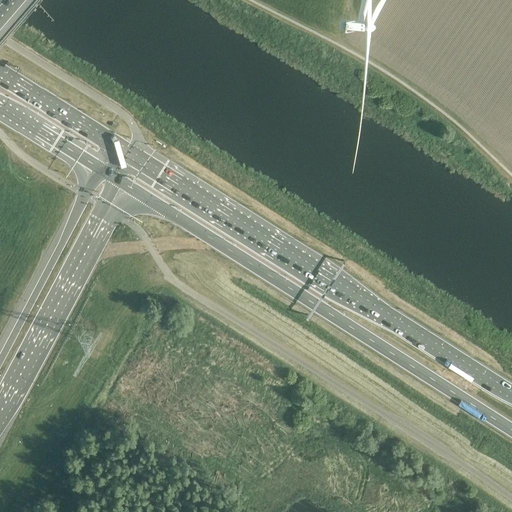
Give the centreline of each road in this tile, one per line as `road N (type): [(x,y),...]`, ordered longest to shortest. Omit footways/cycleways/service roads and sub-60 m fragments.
road 1 (unclassified): [(511,498),(171,278),(138,229),(108,208)]
road 2 (trunk): [(122,182),(511,430)]
road 3 (trunk): [(511,392),(130,155)]
road 4 (motorway): [(0,413),(108,208)]
road 5 (motorway): [(84,195),(0,359)]
road 6 (trunk): [(130,155),(0,69)]
